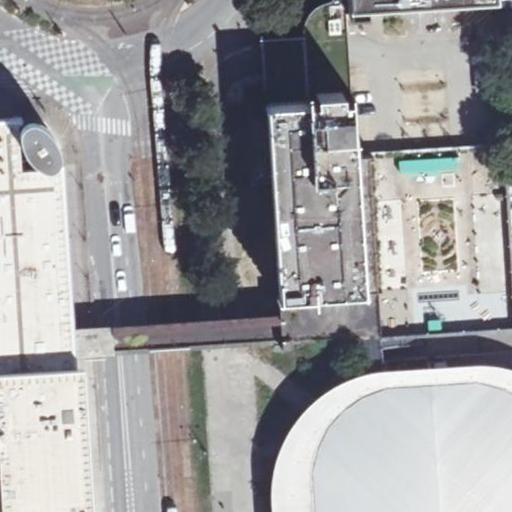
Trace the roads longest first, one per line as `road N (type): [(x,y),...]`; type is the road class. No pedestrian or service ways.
road 1 (secondary): [(132,511),(107,125)]
road 2 (secondary): [(39,54),(118,63),(189,40)]
